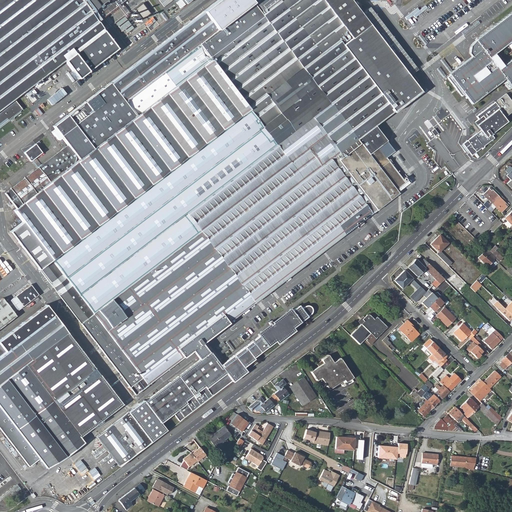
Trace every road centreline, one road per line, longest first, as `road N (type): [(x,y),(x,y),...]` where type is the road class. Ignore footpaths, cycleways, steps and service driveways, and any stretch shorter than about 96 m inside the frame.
road 1 (residential): [(234,395),(253,415),(421,431)]
road 2 (tertiary): [(234,395),(377,276)]
road 3 (tertiary): [(120,483),(234,395)]
road 4 (residential): [(377,276),(476,373)]
road 5 (tertiary): [(377,276),(474,179)]
road 6 (unclassified): [(423,107),(432,80),(373,0)]
